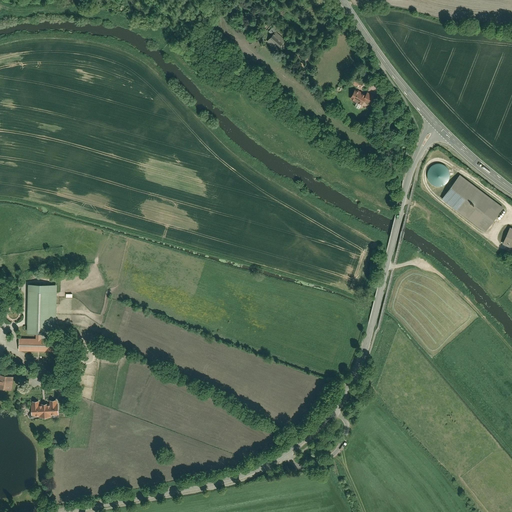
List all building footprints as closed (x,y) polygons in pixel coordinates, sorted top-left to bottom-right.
[(285,40),(276,31),(267,40),(276,49),(285,40)] [(366,85),(357,80),(354,85),(360,88),(361,87),(364,88),(366,85)] [(367,96),(355,90),(350,98),(362,105),(365,101),(367,96)] [(369,104),(374,96),(369,93),(367,96),(365,101),(369,104)] [(431,182),(434,184),(438,185),(442,184),(445,183),(448,180),(449,176),(449,172),(448,168),(446,165),(442,163),(439,163),(435,163),(432,164),(430,167),(428,170),(427,173),(427,176),(428,179),(431,182)] [(504,209),(459,175),(441,200),(486,233),(504,209)] [(511,229),(509,228),(502,244),(511,248),(511,229)] [(28,285),(26,334),(55,335),(56,286),(28,285)] [(58,340),(19,338),(19,351),(58,352),(58,340)] [(9,377),(0,375),(0,390),(7,391),(9,377)] [(57,403),(32,404),(33,418),(58,417),(57,403)]
